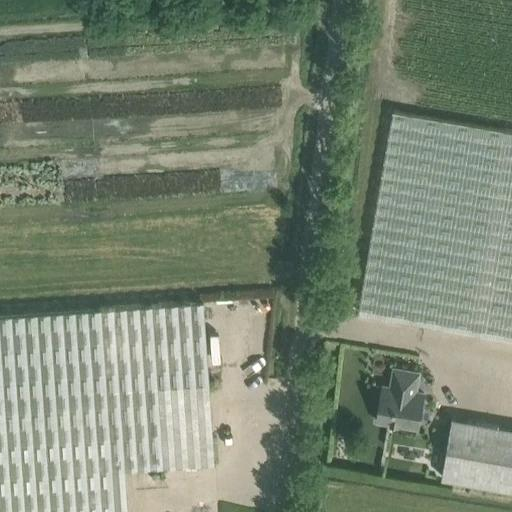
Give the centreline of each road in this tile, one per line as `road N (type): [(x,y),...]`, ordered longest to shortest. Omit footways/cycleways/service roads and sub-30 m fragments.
road 1 (unclassified): [(283,511),(341,0)]
road 2 (unknown): [(303,332),(511,381)]
